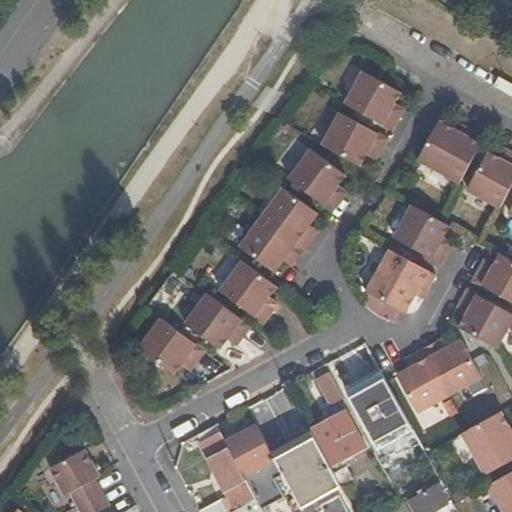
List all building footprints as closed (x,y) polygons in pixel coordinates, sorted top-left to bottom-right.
[(365,73),(346,106),(393,133),(402,117),(392,112),(396,106),(402,94),(365,73)] [(405,111),(396,106),(392,112),(402,117),(405,111)] [(342,114),(323,148),(361,168),(368,155),(371,149),(381,154),(389,140),(342,114)] [(460,132),(441,122),(418,163),(460,187),(487,139),(473,131),(469,137),(460,132)] [(463,125),(460,132),(469,137),(473,131),(463,125)] [(371,149),(368,155),(378,160),(381,154),(371,149)] [(314,151),(291,182),(333,214),(343,201),(335,194),(339,188),(347,177),(314,151)] [(507,164),(511,156),(506,152),(501,162),(507,164)] [(501,210),(511,190),(511,155),(511,156),(507,164),(501,162),(489,155),(468,192),(501,210)] [(348,195),(339,188),(335,194),(343,201),(348,195)] [(284,189),(262,219),(306,252),(315,239),(306,232),(310,225),(318,214),(284,189)] [(452,229),(441,223),(414,209),(395,242),(442,268),(450,254),(441,248),(445,242),(452,229)] [(306,252),(262,219),(240,249),(274,275),(283,263),(288,256),(296,264),(306,252)] [(319,233),(310,225),(306,232),(315,239),(319,233)] [(441,248),(450,254),(453,247),(445,242),(441,248)] [(367,293),(380,301),(407,316),(417,298),(423,288),(428,292),(436,277),(389,252),(367,293)] [(283,263),(292,270),(296,264),(288,256),(283,263)] [(511,305),(511,262),(500,256),(493,268),(490,275),(481,269),(472,284),(511,305)] [(269,300),(278,289),(244,263),(221,294),(263,325),(274,312),(265,306),(269,300)] [(493,268),(484,263),(481,269),(490,275),(493,268)] [(417,298),(423,302),(428,292),(423,288),(417,298)] [(511,323),(511,315),(468,292),(461,306),(470,311),(466,318),(460,330),(497,351),(511,323)] [(191,318),(201,302),(189,294),(178,310),(191,318)] [(241,341),(251,327),(208,295),(185,326),(219,352),(227,340),(232,334),(241,341)] [(265,306),(274,312),(277,306),(269,300),(265,306)] [(470,311),(461,306),(457,313),(466,318),(470,311)] [(196,366),(206,353),(163,320),(140,351),(174,377),(184,365),(187,360),(196,366)] [(232,334),(227,340),(236,346),(241,341),(232,334)] [(444,340),(438,344),(442,355),(449,351),(444,340)] [(424,351),(450,399),(483,381),(470,359),(461,345),(449,351),(442,355),(438,344),(424,351)] [(417,369),(411,373),(398,381),(418,417),(450,399),(424,351),(411,358),(417,369)] [(411,358),(405,362),(411,373),(417,369),(411,358)] [(192,371),(196,366),(187,360),(184,365),(192,371)] [(343,400),(330,374),(317,382),(331,406),(343,400)] [(381,375),(347,393),(378,451),(412,433),(381,375)] [(346,413),(310,431),(330,469),(366,450),(346,413)] [(468,431),(460,435),(484,477),(511,461),(511,435),(510,431),(500,414),(468,431)] [(200,435),(205,444),(221,436),(216,426),(200,435)] [(226,445),(252,492),(274,480),(283,475),(258,428),(226,445)] [(200,511),(235,511),(257,501),(252,492),(226,445),(221,436),(205,444),(202,445),(229,496),(200,511)] [(340,488),(330,469),(328,470),(313,441),(277,460),(284,474),(293,489),(291,490),(302,508),(314,502),(340,488)] [(72,494),(79,509),(103,495),(96,482),(101,479),(86,451),(51,470),(66,497),(72,494)] [(511,511),(511,472),(487,486),(501,511),(511,511)] [(252,492),(257,501),(261,508),(283,497),(274,480),(252,492)] [(355,480),(340,488),(349,505),(364,498),(355,480)] [(340,488),(314,502),(318,511),(353,511),(349,505),(340,488)] [(455,511),(452,506),(451,504),(446,507),(437,489),(410,504),(414,511),(455,511)] [(103,495),(79,509),(81,511),(101,511),(109,508),(103,495)] [(263,511),(261,509),(261,508),(257,501),(235,511),(263,511)] [(407,511),(403,502),(400,503),(390,509),(391,511),(407,511)]
